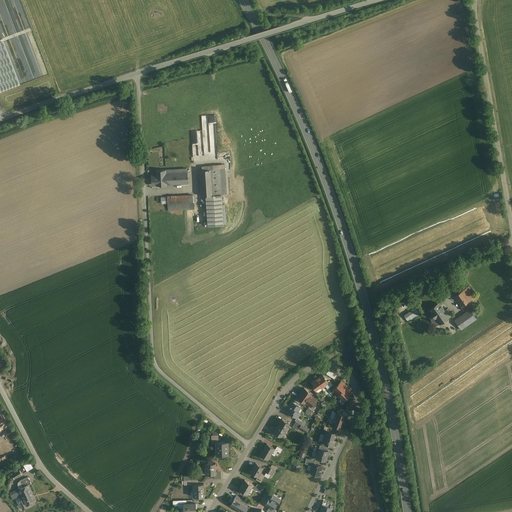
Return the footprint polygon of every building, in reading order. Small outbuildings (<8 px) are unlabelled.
[(0,91),(19,84),(2,39),(0,39),(0,91)] [(166,170),(166,184),(188,183),(187,168),(166,170)] [(220,168),(211,169),(213,195),(222,194),(220,168)] [(165,169),(156,170),(156,177),(152,177),(152,185),(157,184),(157,185),(166,185),(166,184),(166,170),(165,169)] [(211,169),(199,170),(201,196),(205,195),(213,195),(211,169)] [(213,195),(205,195),(207,225),(224,224),(222,194),(213,195)] [(189,195),(175,196),(175,195),(171,195),(171,196),(167,196),(167,203),(168,211),(190,209),(189,195)] [(468,286),(454,296),(461,306),(475,297),(468,286)] [(444,310),(439,302),(429,309),(435,317),(439,323),(439,324),(452,315),(447,309),(444,310)] [(415,308),(404,315),(408,321),(419,314),(415,308)] [(469,309),(454,320),(461,329),(476,319),(469,309)] [(336,375),(329,370),(326,374),(334,378),(336,375)] [(322,375),(312,382),(315,387),(314,387),(318,393),(322,390),(321,388),(323,387),(326,386),(325,385),(328,383),(322,375)] [(341,381),(332,390),(333,392),(335,392),(338,394),(345,387),(345,388),(346,386),(341,381)] [(345,387),(338,394),(337,396),(337,397),(339,397),(340,399),(343,401),(346,398),(347,398),(348,397),(348,396),(351,393),(345,388),(345,387)] [(308,391),(304,388),(297,398),(305,403),(310,407),(315,400),(312,397),(313,397),(311,395),(307,392),(308,391)] [(300,407),(292,402),(287,409),(289,410),(287,412),(296,418),(297,418),(300,413),(298,411),(300,407)] [(342,414),(336,412),(334,418),(344,422),(346,417),(346,416),(342,414)] [(344,422),(334,418),(332,425),(341,428),(344,422)] [(289,424),(281,419),(276,428),(274,432),(282,436),(284,432),(288,434),(292,427),(293,426),(289,424)] [(301,425),(296,421),(293,426),(292,427),(297,430),(299,428),(301,425)] [(331,432),(326,430),(326,431),(322,442),(333,445),(337,433),(331,432)] [(219,442),(216,442),(217,443),(217,455),(228,454),(228,441),(219,442)] [(275,449),(266,444),(260,455),(260,457),(263,458),(264,457),(268,459),(271,454),(274,456),(277,451),(275,449)] [(318,458),(327,461),(331,452),(327,451),(321,449),(318,458)] [(215,463),(206,463),(206,474),(216,474),(215,463)] [(255,463),(250,472),(258,476),(256,479),(261,482),(264,476),(260,473),(263,468),(255,463)] [(314,464),(313,463),(313,466),(312,466),(310,471),(311,472),(310,473),(319,476),(322,466),(314,464)] [(275,470),(269,467),(266,472),(272,476),(275,470)] [(20,471),(13,475),(16,479),(23,475),(20,471)] [(28,477),(20,481),(21,480),(24,486),(28,484),(28,485),(31,483),(28,477)] [(253,485),(245,480),(239,489),(248,494),(253,485)] [(198,484),(193,484),(194,496),(204,496),(203,483),(198,484)] [(28,485),(28,484),(24,486),(18,489),(22,497),(26,506),(26,505),(36,501),(28,485)] [(17,490),(10,493),(13,498),(20,495),(17,490)] [(273,493),(270,498),(276,502),(278,503),(281,498),(273,493)] [(22,497),(16,499),(18,504),(20,503),(23,509),(27,507),(26,505),(26,506),(22,497)] [(241,502),(234,498),(230,504),(237,508),(241,502)] [(276,502),(270,498),(269,498),(266,503),(273,508),(276,502)] [(243,511),(248,506),(241,502),(237,508),(242,511),(243,511)] [(195,511),(195,503),(184,503),(184,511),(195,511)]
